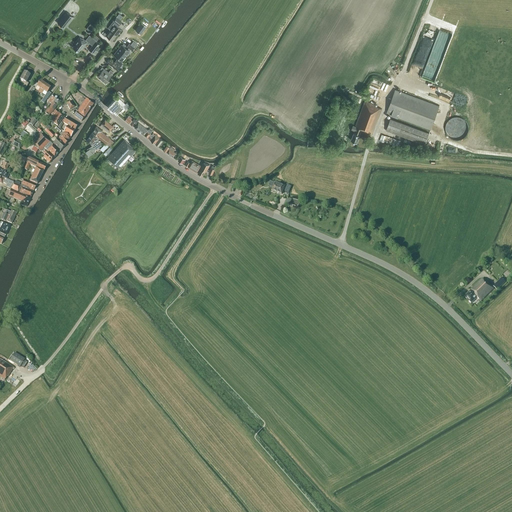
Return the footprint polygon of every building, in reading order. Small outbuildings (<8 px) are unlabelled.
[(74,18),(66,11),(57,22),(64,28),(67,24),(68,25),(74,18)] [(148,23),(144,19),(135,30),(140,34),(146,26),(148,23)] [(114,21),(108,28),(110,30),(117,35),(121,29),(118,27),(119,25),(114,21)] [(117,35),(110,30),(107,34),(105,32),(104,33),(103,35),(102,35),(105,37),(106,36),(112,41),(117,35)] [(99,45),(95,42),(96,41),(89,35),(85,40),(92,46),(89,50),(95,55),(98,52),(95,50),(99,45)] [(82,39),(79,37),(74,43),(75,44),(73,47),(78,51),(82,47),(83,48),(87,42),(83,39),(82,39)] [(129,48),(127,50),(129,51),(131,49),(132,51),(137,45),(133,42),(131,45),(129,43),(127,46),(129,48)] [(121,45),(118,50),(125,56),(129,51),(127,50),(121,45)] [(125,56),(118,50),(114,54),(122,61),(125,56)] [(112,67),(115,64),(109,59),(106,62),(112,67)] [(97,76),(101,79),(105,83),(110,77),(113,72),(110,70),(108,72),(102,67),(100,69),(102,70),(97,76)] [(429,79),(435,81),(438,72),(435,71),(433,76),(423,73),(422,76),(430,78),(429,79)] [(26,83),(30,76),(24,73),(20,80),(23,82),(20,87),(25,90),(28,84),(26,83)] [(38,92),(40,93),(45,85),(40,81),(38,85),(34,82),(27,95),(30,97),(36,87),(40,89),(38,92)] [(44,92),(47,94),(48,92),(50,88),(45,85),(40,93),(42,94),(44,92)] [(439,106),(395,90),(387,113),(430,129),(439,106)] [(51,94),(48,92),(47,94),(43,100),(46,102),(51,94)] [(53,103),(57,106),(60,101),(52,95),(47,101),(52,105),(53,103)] [(118,97),(116,100),(115,99),(108,107),(113,112),(114,111),(117,114),(120,110),(122,112),(125,108),(123,106),(126,104),(118,97)] [(84,118),(93,104),(86,99),(77,113),(74,117),(81,122),(84,118)] [(70,110),(74,107),(71,101),(66,104),(70,110)] [(371,135),(382,109),(377,107),(377,106),(365,101),(355,125),(356,126),(356,127),(353,125),(351,129),(354,131),(351,140),(357,142),(361,131),(371,135)] [(49,116),(57,106),(53,103),(52,105),(45,113),(49,116)] [(53,123),(59,114),(55,110),(48,119),(53,123)] [(64,117),(59,114),(53,123),(57,126),(64,117)] [(466,117),(452,119),(454,137),(468,136),(466,117)] [(75,130),(78,126),(66,118),(63,123),(75,130)] [(429,133),(390,118),(386,130),(425,145),(429,133)] [(105,120),(102,124),(100,126),(108,133),(110,131),(113,127),(105,120)] [(144,135),(148,130),(138,123),(135,128),(144,135)] [(109,145),(114,141),(110,138),(102,131),(102,130),(96,126),(92,132),(109,145)] [(71,138),(74,131),(67,127),(64,132),(71,138)] [(149,129),(147,131),(144,135),(147,138),(151,134),(152,131),(149,129)] [(19,136),(24,139),(27,134),(23,131),(19,136)] [(98,140),(100,138),(92,132),(86,141),(92,145),(90,147),(87,149),(88,150),(86,151),(89,155),(92,154),(93,153),(94,152),(95,151),(95,150),(95,149),(102,145),(98,140)] [(64,133),(61,136),(67,142),(70,138),(64,133)] [(155,144),(159,138),(153,133),(149,139),(155,144)] [(382,133),(380,139),(398,146),(400,140),(382,133)] [(41,152),(41,151),(44,149),(48,153),(54,158),(60,152),(53,145),(50,142),(42,134),(40,135),(39,134),(38,136),(36,135),(30,141),(41,152)] [(67,142),(61,136),(58,139),(65,145),(68,142),(67,142)] [(24,139),(21,137),(20,139),(18,138),(16,141),(14,140),(11,145),(19,149),(23,141),(24,139)] [(60,151),(65,146),(58,139),(53,144),(60,151)] [(124,140),(108,158),(119,168),(136,150),(124,140)] [(175,150),(171,147),(168,144),(163,150),(173,157),(176,153),(174,151),(175,150)] [(41,151),(43,153),(46,155),(43,158),(49,163),(54,158),(48,153),(44,149),(41,151)] [(22,169),(26,160),(17,155),(13,164),(16,166),(22,169)] [(43,172),(46,167),(28,158),(26,162),(43,172)] [(187,162),(185,165),(188,167),(197,173),(201,166),(192,160),(190,163),(187,162)] [(198,174),(202,176),(206,169),(207,170),(210,165),(203,163),(198,174)] [(0,176),(6,179),(9,174),(0,169),(0,176)] [(37,184),(43,172),(36,169),(30,181),(37,184)] [(6,179),(0,176),(1,177),(0,178),(0,177),(0,183),(1,184),(2,183),(7,185),(6,187),(10,189),(13,182),(8,180),(6,179)] [(28,189),(29,189),(34,191),(37,186),(24,180),(21,185),(13,183),(11,189),(19,193),(31,197),(33,192),(28,189)] [(281,195),(285,186),(275,182),(272,191),(281,195)] [(30,199),(11,190),(8,196),(18,200),(18,201),(21,202),(20,205),(26,207),(30,199)] [(11,224),(14,218),(17,213),(11,211),(10,213),(7,211),(4,210),(3,213),(4,214),(1,219),(11,224)] [(10,227),(3,223),(1,222),(0,223),(0,227),(1,228),(0,229),(0,233),(6,236),(10,227)] [(497,291),(506,282),(503,278),(493,287),(497,291)] [(481,302),(494,289),(486,282),(482,279),(470,291),(471,291),(465,297),(469,301),(469,302),(471,304),(477,298),(481,302)] [(10,361),(20,367),(25,360),(14,353),(10,361)] [(8,377),(14,368),(0,359),(0,377),(5,380),(7,377),(8,377)]
